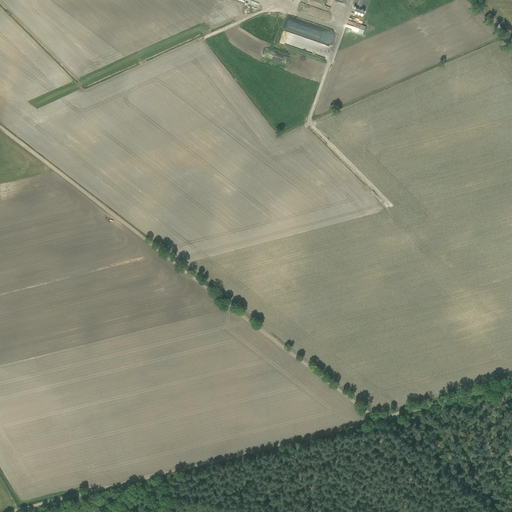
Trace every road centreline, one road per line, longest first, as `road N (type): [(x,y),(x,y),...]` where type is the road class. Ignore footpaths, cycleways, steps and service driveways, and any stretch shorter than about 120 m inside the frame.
road 1 (track): [(382,418),(0,127)]
road 2 (track): [(16,511),(382,418)]
road 3 (track): [(382,418),(511,385)]
